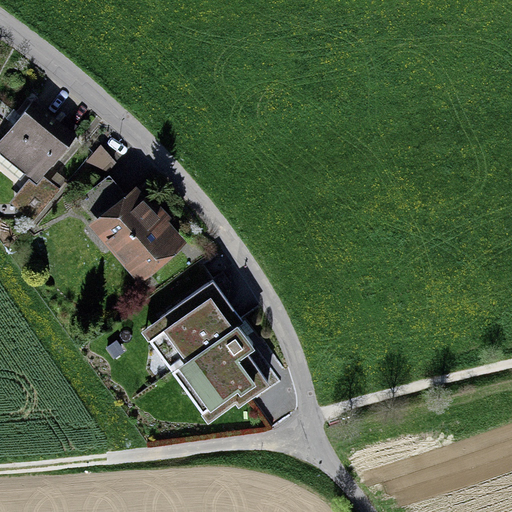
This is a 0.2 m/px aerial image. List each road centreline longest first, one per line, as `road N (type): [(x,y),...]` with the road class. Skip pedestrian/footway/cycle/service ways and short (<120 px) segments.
road 1 (residential): [(0,21),(124,123),(213,216),(293,351),(307,437)]
road 2 (track): [(307,437),(0,469)]
